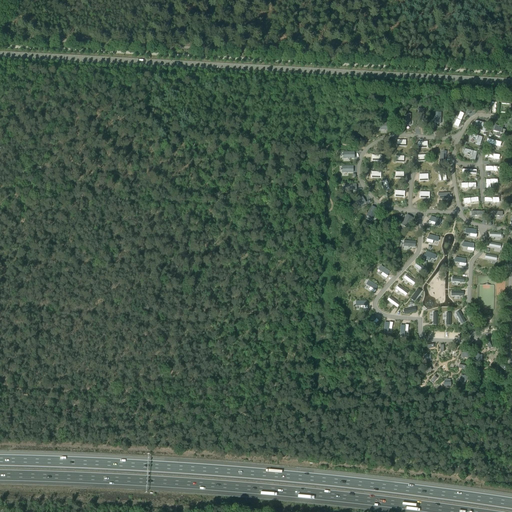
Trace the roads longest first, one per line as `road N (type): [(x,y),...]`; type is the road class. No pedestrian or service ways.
road 1 (track): [(0,387),(136,387),(205,407),(217,399),(275,396),(397,412),(415,437),(511,459)]
road 2 (track): [(511,61),(107,43),(87,31),(71,40),(0,36)]
road 3 (motorway): [(511,503),(216,470),(0,460)]
road 4 (primary): [(511,82),(0,54)]
road 5 (motorway): [(0,475),(161,481),(463,511)]
